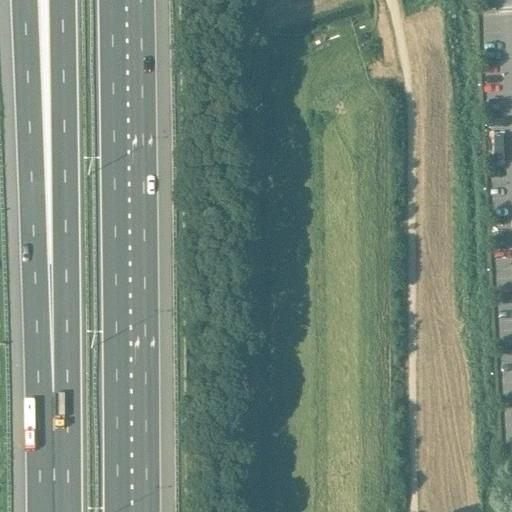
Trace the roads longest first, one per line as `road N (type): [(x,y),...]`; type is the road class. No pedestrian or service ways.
road 1 (motorway): [(129,511),(125,0)]
road 2 (motorway): [(23,0),(55,389)]
road 3 (motorway): [(61,0),(55,389)]
road 4 (motorway): [(55,389),(55,511)]
